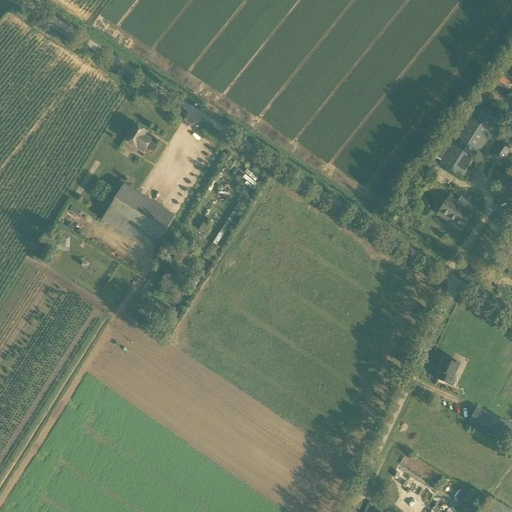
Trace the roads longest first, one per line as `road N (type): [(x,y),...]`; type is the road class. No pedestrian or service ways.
road 1 (unclassified): [(18,0),(451,281)]
road 2 (unclassified): [(347,511),(451,281)]
